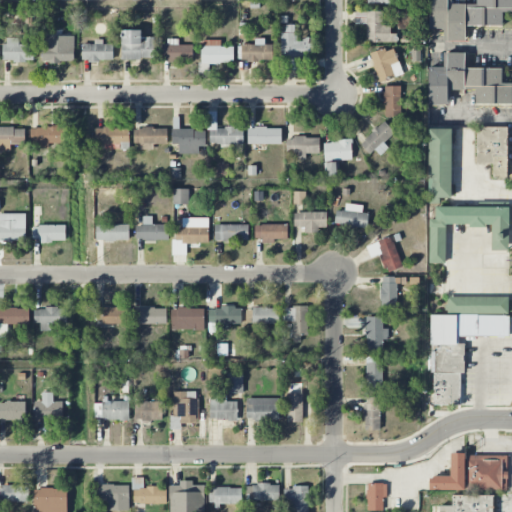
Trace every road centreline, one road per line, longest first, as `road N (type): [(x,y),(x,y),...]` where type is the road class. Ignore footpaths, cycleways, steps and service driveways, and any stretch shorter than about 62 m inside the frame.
road 1 (residential): [(511,419),(460,422),(419,449),(393,455),(0,455)]
road 2 (residential): [(335,273),(0,274)]
road 3 (residential): [(335,95),(0,95)]
road 4 (residential): [(335,273),(335,511)]
